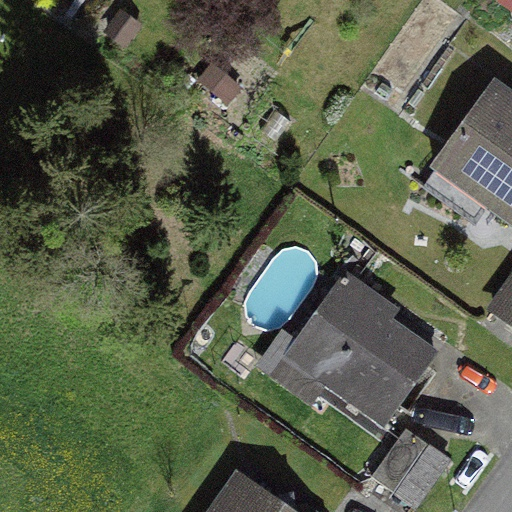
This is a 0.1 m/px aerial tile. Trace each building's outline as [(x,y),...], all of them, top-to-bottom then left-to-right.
[(222,104),(235,88),(210,68),(197,84),(222,104)] [(487,206),(511,224),(511,104),(490,89),(442,156),(496,194),(487,206)] [(323,384),(381,426),(431,357),(376,317),(383,308),(340,277),(268,378),(308,406),(323,384)] [(511,326),(511,280),(490,311),(511,326)] [(368,479),(408,508),(443,460),(402,431),(368,479)] [(268,499),(243,482),(221,511),(291,511),(288,496),(268,499)]
